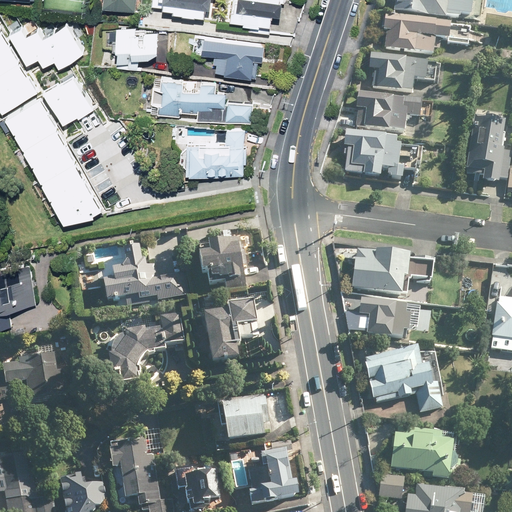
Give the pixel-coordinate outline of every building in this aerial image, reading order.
[(176,10),(189,11),(212,13),(213,4),(222,5),(222,0),(154,0),(154,4),(177,6),(176,10)] [(288,0),(230,0),(230,5),(235,5),(234,17),(247,17),(247,21),(277,23),(278,13),(280,13),(280,9),(288,9),(288,0)] [(469,20),(479,21),(480,0),(397,0),(397,12),(463,19),(463,16),(469,17),(469,20)] [(24,20),(11,28),(30,58),(40,52),(45,59),(57,52),(62,60),(86,45),(69,15),(44,30),(39,21),(28,27),(24,20)] [(437,57),(439,41),(448,42),(447,45),(471,48),(473,24),(389,15),(385,51),(437,57)] [(0,98),(3,105),(38,85),(0,18),(0,98)] [(139,28),(139,24),(121,23),(121,26),(106,26),(105,47),(121,47),(120,66),(144,67),(145,54),(163,55),(164,29),(139,28)] [(270,51),(271,41),(266,40),(266,38),(209,33),(208,39),(196,38),(194,53),(216,55),(216,61),(219,61),(218,70),(258,73),(259,60),(267,61),(268,50),(270,51)] [(440,83),(441,61),(409,59),(409,57),(373,55),(372,71),(379,72),(379,74),(375,74),(374,88),(417,91),(417,81),(440,83)] [(77,67),(61,76),(80,109),(82,112),(97,104),(77,67)] [(60,73),(45,81),(65,117),(80,109),(61,76),(60,73)] [(184,114),(185,107),(200,108),(199,116),(253,120),(255,100),(229,98),(230,87),(219,86),(220,78),(203,77),(203,84),(187,82),(188,76),(165,74),(164,82),(155,81),(153,99),(163,100),(162,112),(184,114)] [(43,93),(7,113),(67,216),(97,208),(96,206),(105,201),(43,93)] [(454,104),(455,96),(419,93),(419,99),(395,97),(395,95),(361,93),(360,108),(366,109),(366,113),(359,113),(358,128),(409,131),(409,117),(427,118),(428,103),(454,104)] [(479,183),(485,183),(504,185),(504,180),(510,180),(511,160),(511,152),(508,153),(510,120),(478,118),(477,137),(473,136),(470,167),(475,168),(474,182),(479,183)] [(227,136),(193,133),(190,167),(248,171),(251,125),(228,123),(227,136)] [(408,169),(402,168),(405,146),(402,145),(403,138),(348,131),(346,146),(349,146),(346,172),(365,174),(385,177),(386,172),(390,173),(390,177),(406,179),(408,169)] [(215,252),(204,253),(206,269),(217,268),(219,282),(248,278),(242,238),(213,242),(215,252)] [(190,297),(185,273),(161,278),(158,264),(152,265),(150,259),(146,260),(143,244),(129,247),(132,261),(127,262),(128,266),(114,270),(117,280),(106,283),(111,303),(142,295),(143,300),(159,297),(160,304),(190,297)] [(410,295),(411,282),(435,284),(438,259),(359,250),(356,274),(354,288),(410,295)] [(6,266),(0,266),(0,325),(15,323),(12,306),(40,301),(33,261),(17,264),(6,266)] [(511,352),(511,301),(501,299),(492,350),(511,352)] [(262,338),(257,300),(230,304),(231,311),(210,313),(217,362),(244,358),(242,346),(245,345),(245,340),(262,338)] [(369,335),(399,338),(399,339),(408,340),(409,330),(416,331),(420,331),(423,307),(364,300),(362,314),(350,312),(348,330),(370,332),(369,335)] [(185,317),(164,319),(165,329),(150,332),(149,330),(129,333),(128,334),(127,334),(127,335),(126,335),(125,336),(124,336),(123,337),(122,337),(122,338),(121,339),(120,339),(120,340),(119,341),(118,342),(118,343),(117,343),(117,344),(116,345),(116,346),(115,347),(115,348),(114,349),(114,350),(114,351),(113,352),(113,353),(113,354),(113,355),(113,356),(113,374),(125,373),(126,384),(146,383),(145,369),(141,370),(142,369),(142,368),(142,367),(142,366),(143,365),(143,364),(144,363),(144,362),(145,361),(145,360),(146,360),(146,359),(147,359),(147,358),(148,358),(148,357),(149,357),(150,356),(151,356),(151,355),(159,355),(159,353),(172,352),(171,345),(188,344),(185,317)] [(22,383),(26,405),(73,396),(64,348),(17,357),(18,363),(5,366),(9,385),(22,383)] [(422,414),(446,409),(444,397),(446,397),(439,362),(437,352),(422,355),(420,348),(366,358),(376,404),(418,395),(422,414)] [(226,398),(232,439),(274,434),(268,393),(226,398)] [(457,452),(458,441),(445,439),(446,433),(400,427),(399,438),(394,437),(393,451),(397,451),(394,469),(425,473),(425,478),(453,482),(454,472),(462,468),(462,461),(457,452)] [(295,449),(293,439),(272,443),(274,452),(263,454),(266,468),(249,471),(254,505),(304,496),(301,481),(295,482),(290,450),(295,449)] [(10,511),(60,511),(58,493),(38,497),(31,454),(2,459),(10,511)] [(149,511),(176,511),(175,499),(162,501),(155,454),(121,459),(127,499),(141,497),(143,507),(149,506),(149,511)] [(77,477),(72,478),(63,479),(66,511),(96,511),(97,511),(110,510),(107,482),(87,484),(85,472),(77,474),(77,477)] [(208,506),(208,503),(216,503),(216,501),(223,500),(221,475),(189,477),(191,503),(197,502),(197,507),(208,506)] [(407,478),(384,475),(381,498),(404,500),(407,478)] [(486,511),(488,497),(467,495),(468,491),(419,485),(418,496),(409,495),(407,511),(486,511)]
